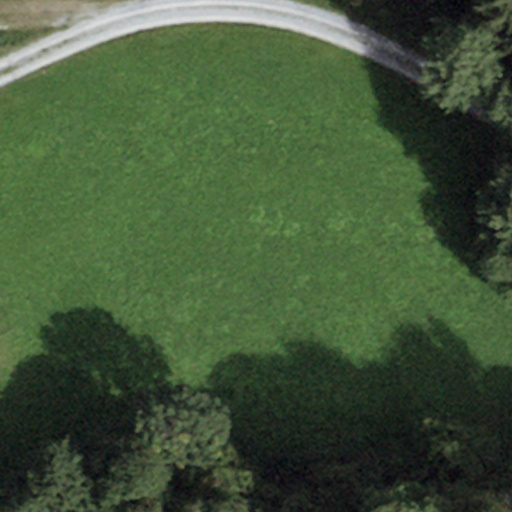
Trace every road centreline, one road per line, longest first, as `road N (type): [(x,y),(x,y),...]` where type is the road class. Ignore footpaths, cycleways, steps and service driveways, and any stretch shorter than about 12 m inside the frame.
road 1 (track): [(0,73),(151,11),(240,2),(343,24),(511,92)]
road 2 (track): [(0,20),(131,19)]
